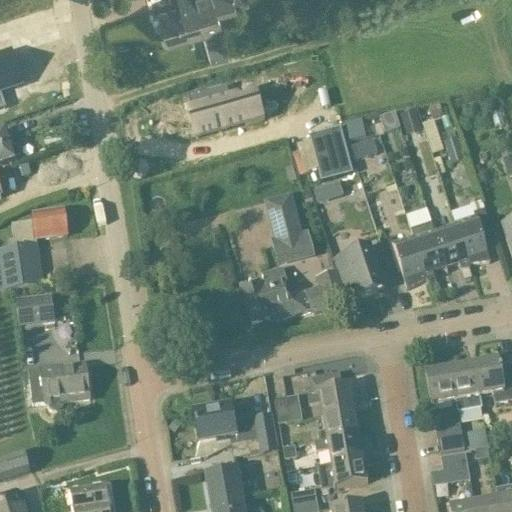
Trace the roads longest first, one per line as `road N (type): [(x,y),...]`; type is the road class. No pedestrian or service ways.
road 1 (residential): [(144,387),(74,0)]
road 2 (residential): [(386,341),(144,387)]
road 3 (residential): [(417,511),(386,341)]
road 4 (residential): [(511,315),(386,341)]
road 5 (residential): [(165,511),(144,387)]
